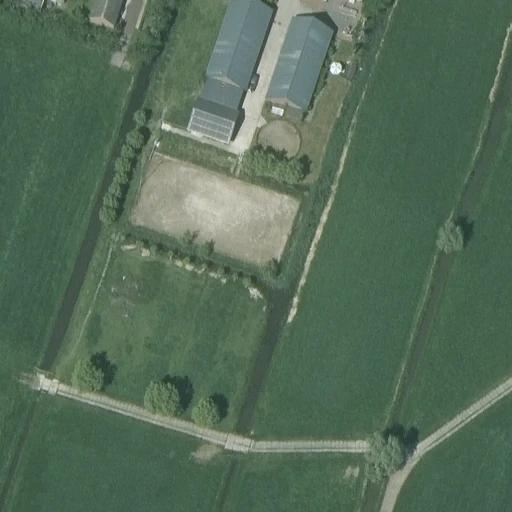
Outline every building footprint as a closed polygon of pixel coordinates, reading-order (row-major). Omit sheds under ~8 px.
[(22,0),(19,10),(39,17),(44,0),(22,0)] [(95,0),(89,22),(113,30),(122,0),(95,0)] [(205,82),(243,95),(270,16),(232,3),(205,82)] [(266,103),(304,116),(330,36),(292,24),(266,103)] [(196,101),(186,134),(228,148),(238,116),(235,115),(199,102),(196,101)]
